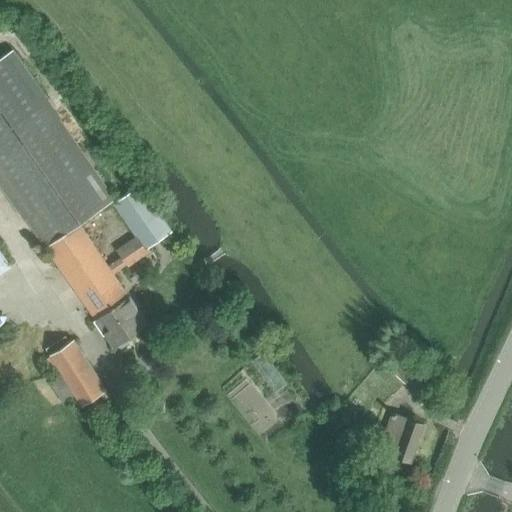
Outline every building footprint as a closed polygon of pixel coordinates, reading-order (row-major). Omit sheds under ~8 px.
[(150,324),(115,273),(148,252),(147,250),(173,231),(142,186),(115,204),(137,236),(117,250),(122,257),(109,266),(81,224),(117,199),(14,51),(0,61),(0,180),(116,347),(118,346),(119,348),(122,347),(129,343),(130,340),(128,338),(150,324)] [(0,274),(12,267),(0,248),(0,274)] [(84,403),(108,389),(74,342),(51,357),(84,403)] [(265,352),(251,362),(274,393),(288,383),(265,352)] [(390,369),(406,383),(417,372),(401,357),(390,369)] [(412,459),(425,423),(394,412),(381,448),(412,459)] [(371,438),(376,424),(365,421),(360,434),(371,438)]
